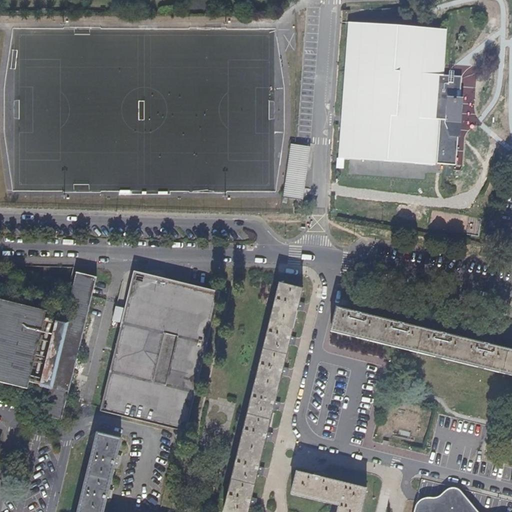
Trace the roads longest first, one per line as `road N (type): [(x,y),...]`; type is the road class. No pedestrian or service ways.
road 1 (residential): [(270,259),(264,240),(245,226),(0,217)]
road 2 (residential): [(270,259),(511,288)]
road 3 (residential): [(82,416),(116,255)]
road 4 (residential): [(158,511),(127,503),(139,434),(82,416)]
road 5 (residential): [(116,255),(270,259)]
